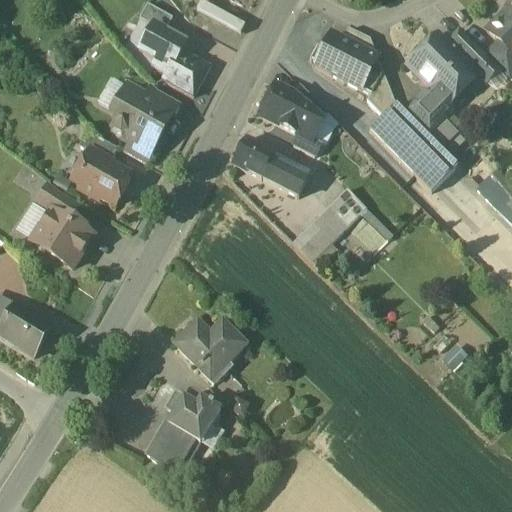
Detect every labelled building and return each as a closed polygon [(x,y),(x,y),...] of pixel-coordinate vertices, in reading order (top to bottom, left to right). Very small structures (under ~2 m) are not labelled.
[(205,4),(200,14),(243,36),(248,26),(205,4)] [(511,4),(506,11),(508,13),(505,20),(489,36),(499,46),(511,59),(511,4)] [(173,22),(147,8),(139,23),(155,31),(156,30),(165,35),(173,22)] [(165,35),(156,30),(155,31),(141,57),(157,65),(153,72),(166,79),(167,79),(180,56),(181,57),(186,47),(165,35)] [(350,33),(344,45),(376,61),(371,44),(350,33)] [(485,59),(461,35),(447,49),(477,79),(476,80),(484,88),(498,74),(506,83),(508,82),(485,59)] [(378,64),(379,62),(376,61),(344,45),(333,39),(317,70),(362,94),(378,64)] [(447,49),(439,41),(409,71),(430,92),(447,110),(447,109),(448,108),(476,80),(477,79),(447,49)] [(511,80),(511,59),(499,46),(485,59),(508,82),(509,83),(511,80)] [(180,56),(167,79),(166,79),(163,85),(192,101),(201,85),(198,84),(206,70),(181,57),(180,56)] [(378,64),(362,94),(370,99),(368,105),(383,121),(396,108),(378,64)] [(181,108),(149,90),(142,102),(142,103),(174,121),(181,108)] [(292,98),(276,90),(261,120),(298,139),(312,146),(313,144),(321,127),(318,124),(293,99),(292,98)] [(326,116),(301,90),(292,98),(293,99),(318,124),(326,116)] [(430,92),(408,115),(409,116),(430,137),(444,122),(453,113),(448,108),(447,109),(447,110),(430,92)] [(174,121),(142,103),(142,102),(127,93),(114,117),(115,124),(112,130),(115,136),(122,140),(127,138),(130,145),(153,158),(174,121)] [(383,121),(370,133),(431,196),(457,171),(440,154),(406,119),(396,108),(383,121)] [(444,122),(430,137),(409,116),(406,119),(440,154),(458,137),(444,122)] [(118,153),(94,140),(88,133),(78,151),(89,157),(90,156),(110,167),(118,153)] [(312,146),(298,139),(293,150),(314,161),(320,148),(313,144),(312,146)] [(274,156),(247,142),(233,169),(261,184),(262,183),(274,156)] [(153,158),(130,145),(124,156),(146,169),(153,158)] [(110,167),(90,156),(89,157),(78,176),(82,178),(76,189),(84,193),(82,197),(96,204),(98,201),(115,210),(123,195),(118,192),(122,185),(124,187),(128,180),(108,169),(110,167)] [(298,168),(274,156),(262,183),(297,201),(307,182),(294,176),(298,168)] [(496,199),(493,201),(498,210),(511,201),(511,191),(501,172),(486,180),(496,199)] [(61,199),(49,189),(36,209),(51,219),(51,218),(65,227),(69,222),(70,223),(79,209),(61,199)] [(347,193),(319,221),(338,240),(366,212),(347,193)] [(69,222),(65,227),(51,218),(51,219),(39,237),(50,244),(43,254),(72,273),(92,243),(83,236),(85,233),(70,223),(69,222)] [(338,240),(319,221),(302,237),(321,256),(338,240)] [(321,256),(302,237),(293,247),(312,266),(321,256)] [(0,338),(16,311),(1,303),(0,305),(0,338)] [(52,332),(16,311),(0,338),(0,342),(34,363),(52,332)] [(210,338),(201,346),(188,333),(174,348),(210,384),(218,376),(228,366),(246,348),(222,324),(209,337),(210,338)] [(228,366),(218,376),(221,378),(225,378),(230,373),(231,369),(228,366)] [(183,403),(175,398),(166,413),(174,418),(183,403)] [(196,410),(183,403),(174,418),(168,429),(194,444),(200,448),(220,415),(213,411),(214,410),(210,407),(209,409),(201,403),(196,410)] [(168,429),(166,428),(147,461),(175,477),(194,444),(168,429)]
